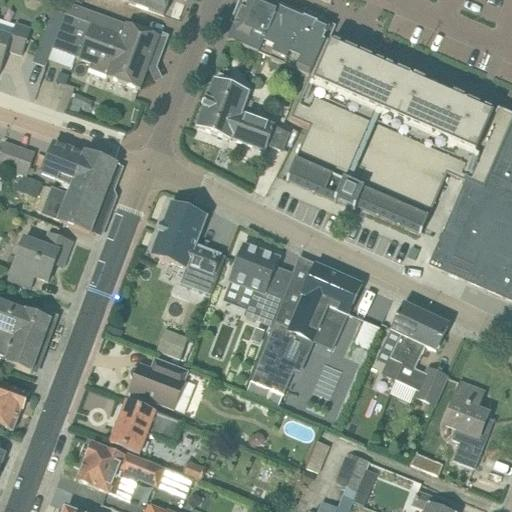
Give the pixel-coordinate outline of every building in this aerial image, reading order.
[(117,0),(164,17),(169,0),(117,0)] [(248,0),(246,1),(228,42),(309,78),(325,42),(323,42),(326,35),(323,27),(260,0),(248,0)] [(69,6),(59,31),(150,65),(160,38),(126,26),(126,27),(69,6)] [(0,35),(0,74),(7,52),(22,57),(31,31),(16,26),(11,39),(0,35)] [(48,26),(40,45),(52,50),(59,31),(48,26)] [(432,41),(478,62),(484,50),(438,29),(432,41)] [(150,65),(59,31),(52,50),(109,71),(106,78),(140,91),(150,65)] [(309,78),(291,120),(310,129),(295,162),(321,173),(312,194),(336,205),(337,203),(354,211),(353,212),(355,213),(357,209),(421,237),(447,176),(465,184),(466,182),(485,190),(511,127),(511,117),(497,110),(495,115),(468,103),(468,102),(411,77),(411,78),(326,41),(325,42),(309,78)] [(511,83),(511,57),(506,55),(497,78),(511,83)] [(57,107),(89,117),(98,91),(79,85),(77,92),(66,88),(68,82),(45,74),(38,97),(58,104),(57,107)] [(249,95),(214,81),(196,129),(232,142),(232,141),(265,153),(268,147),(283,153),(290,134),(275,128),(275,127),(242,115),(249,95)] [(465,184),(428,267),(511,303),(511,127),(485,190),(466,182),(465,184)] [(0,154),(0,168),(28,178),(36,156),(4,144),(0,154)] [(84,190),(104,198),(116,166),(86,154),(85,157),(53,145),(42,174),(59,181),(61,177),(76,183),(74,186),(84,190)] [(108,199),(104,198),(84,190),(80,200),(53,189),(42,217),(95,236),(108,199)] [(180,285),(210,297),(226,257),(197,244),(207,220),(171,206),(151,257),(186,270),(180,285)] [(72,244),(53,237),(49,235),(44,248),(24,240),(8,281),(31,290),(35,279),(48,284),(55,264),(63,267),(72,244)] [(247,318),(272,327),(284,296),(268,290),(279,260),(278,260),(244,247),(243,246),(229,283),(230,283),(231,283),(255,292),(246,318),(247,318)] [(307,268),(296,264),(284,296),(272,327),(252,382),(283,395),(284,396),(294,372),(276,364),(289,334),(331,352),(346,317),(348,318),(362,286),(315,266),(315,267),(307,268)] [(51,322),(33,315),(25,312),(25,314),(0,304),(0,356),(8,359),(5,365),(31,375),(51,322)] [(426,317),(403,306),(391,332),(401,337),(390,360),(392,361),(388,369),(399,373),(426,317)] [(448,327),(426,317),(399,373),(395,382),(396,383),(417,392),(413,401),(435,410),(448,380),(427,370),(425,375),(414,370),(425,348),(436,353),(448,327)] [(256,330),(251,343),(259,346),(264,334),(256,330)] [(160,342),(157,353),(180,361),(183,351),(160,342)] [(151,371),(140,367),(138,370),(138,369),(137,369),(136,369),(134,370),(133,370),(132,371),(131,372),(130,374),(130,375),(130,377),(131,378),(131,379),(132,380),(133,381),(134,381),(129,395),(174,412),(179,399),(184,401),(190,385),(185,383),(189,373),(155,360),(151,371)] [(283,395),(252,382),(245,396),(277,409),(283,395)] [(28,395),(0,385),(0,428),(12,433),(20,412),(22,412),(28,395)] [(483,394),(461,385),(445,426),(456,431),(452,442),(460,445),(453,463),(475,471),(491,429),(484,426),(488,416),(476,412),(483,394)] [(181,425),(145,411),(126,403),(110,445),(140,456),(148,437),(172,446),(181,425)] [(263,436),(258,435),(249,439),(248,443),(251,448),(254,450),(263,447),(265,441),(263,436)] [(306,471),(318,476),(329,449),(317,444),(306,471)] [(92,446),(77,482),(129,503),(138,481),(156,488),(159,481),(189,493),(193,483),(125,456),(123,459),(92,446)] [(344,459),(338,474),(350,479),(358,459),(351,456),(344,459)] [(350,479),(347,488),(358,492),(360,488),(369,464),(358,459),(350,479)] [(200,484),(206,470),(190,464),(184,477),(200,484)] [(337,511),(349,511),(353,504),(358,492),(347,488),(338,510),(337,511)] [(358,492),(353,504),(363,508),(370,492),(360,488),(358,492)] [(425,511),(447,511),(450,506),(418,494),(413,507),(426,511),(425,511)]
